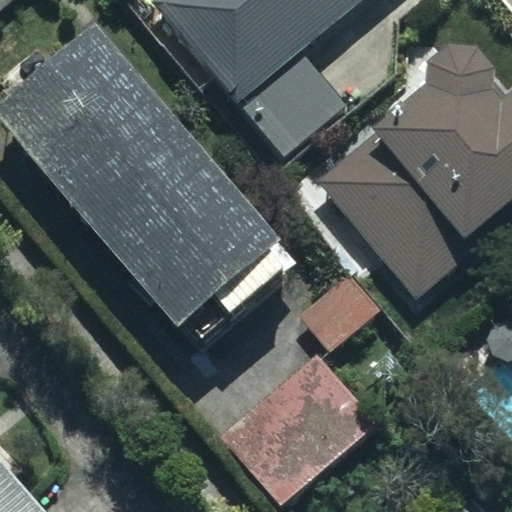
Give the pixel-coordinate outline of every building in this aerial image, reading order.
[(362,0),(159,0),(148,9),(231,109),(362,0)] [(264,263),(82,42),(0,108),(0,138),(168,342),(264,263)] [(511,115),(462,57),(310,188),(410,304),(511,216),(511,115)] [(385,327),(345,282),(292,329),(332,374),(385,327)] [(353,412),(315,366),(216,449),(255,495),(353,412)] [(27,511),(0,479),(0,511),(27,511)]
